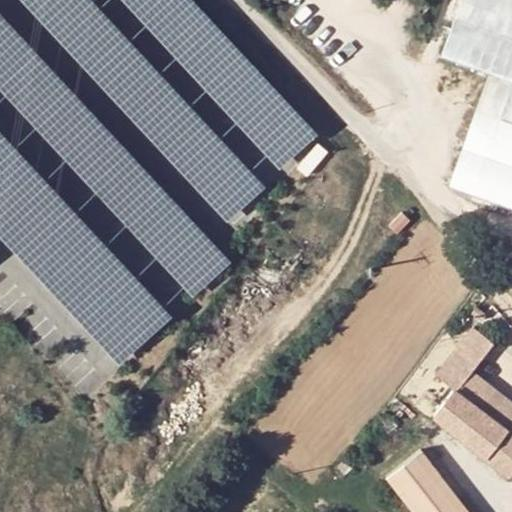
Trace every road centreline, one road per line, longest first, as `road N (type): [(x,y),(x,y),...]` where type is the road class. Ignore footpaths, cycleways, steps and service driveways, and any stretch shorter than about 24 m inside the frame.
road 1 (unknown): [(402,182),(407,100),(320,0)]
road 2 (unclassified): [(229,0),(377,152)]
road 3 (track): [(377,152),(511,314)]
